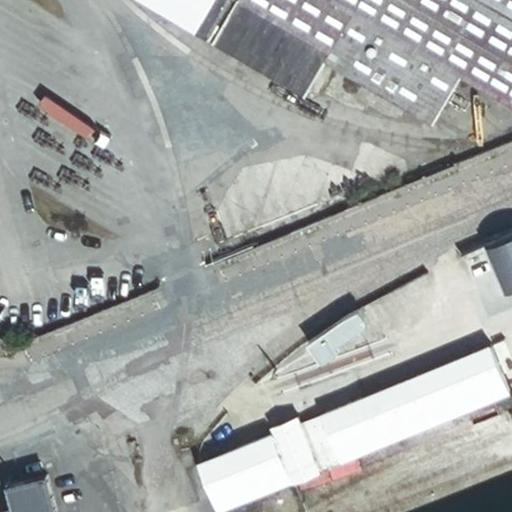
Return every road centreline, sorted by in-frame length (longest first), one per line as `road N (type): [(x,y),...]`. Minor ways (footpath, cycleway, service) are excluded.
road 1 (unclassified): [(511,177),(0,389)]
road 2 (unknown): [(261,511),(306,486),(511,406)]
